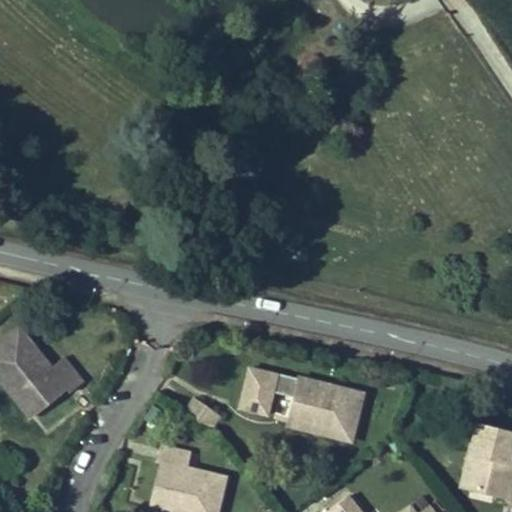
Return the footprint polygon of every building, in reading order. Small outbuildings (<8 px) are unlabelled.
[(306,261),(308,254),(299,252),(298,260),(306,261)] [(0,369),(35,413),(66,388),(69,392),(83,382),(63,357),(50,367),(19,327),(0,342),(0,369)] [(272,390),(277,372),(249,365),(239,405),(267,412),(272,390)] [(35,413),(0,369),(0,381),(29,418),(35,413)] [(294,396),(299,378),(277,372),(272,390),(294,396)] [(352,433),(362,393),(299,378),(294,396),(289,417),(352,433)] [(210,430),(220,415),(194,398),(184,412),(210,430)] [(352,433),(289,417),(287,425),(350,441),(352,433)] [(511,461),(509,461),(511,447),(511,431),(476,423),(467,459),(477,461),(470,488),(506,497),(505,502),(511,503),(511,461)] [(193,511),(216,511),(225,477),(186,468),(190,452),(160,445),(156,462),(161,463),(151,502),(193,511)] [(470,488),(477,461),(467,459),(461,486),(470,488)] [(358,511),(346,496),(326,511),(433,511),(427,505),(418,511),(412,511),(409,507),(402,511),(358,511)] [(193,511),(151,502),(150,509),(162,511),(193,511)]
